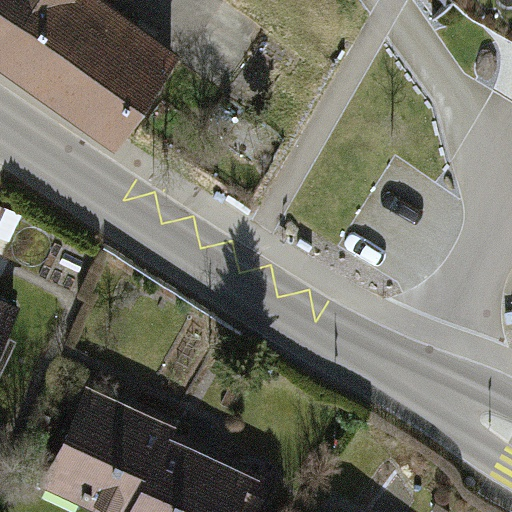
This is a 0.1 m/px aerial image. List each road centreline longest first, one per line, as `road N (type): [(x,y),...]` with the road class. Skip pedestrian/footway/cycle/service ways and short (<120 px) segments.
road 1 (tertiary): [(0,123),(420,388)]
road 2 (residential): [(420,388),(511,215)]
